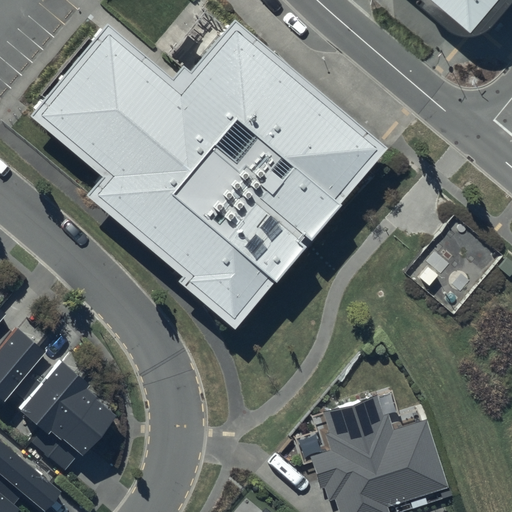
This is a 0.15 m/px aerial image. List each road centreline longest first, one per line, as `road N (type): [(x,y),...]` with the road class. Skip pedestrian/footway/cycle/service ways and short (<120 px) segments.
road 1 (residential): [(145,511),(167,482),(176,447),(171,376),(134,316),(0,193)]
road 2 (tertiary): [(317,0),(478,138)]
